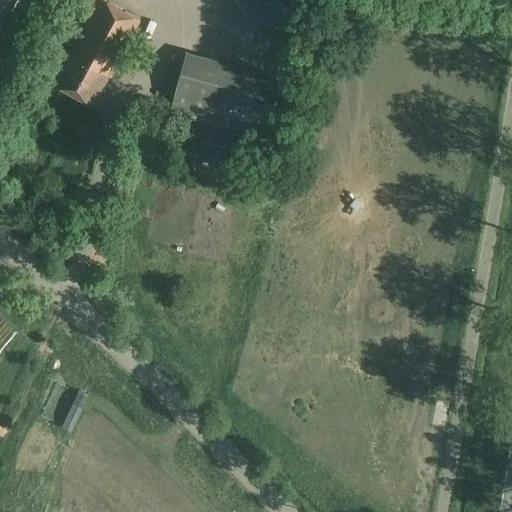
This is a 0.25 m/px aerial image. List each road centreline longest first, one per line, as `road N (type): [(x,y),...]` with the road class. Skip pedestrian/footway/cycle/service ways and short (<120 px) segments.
road 1 (unclassified): [(440,511),(511,99)]
road 2 (unclassified): [(286,511),(0,243)]
